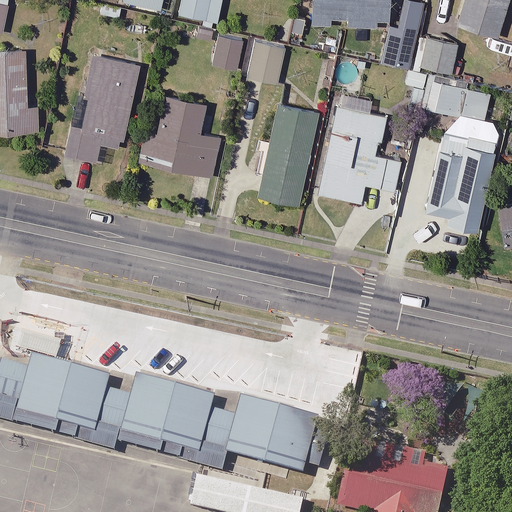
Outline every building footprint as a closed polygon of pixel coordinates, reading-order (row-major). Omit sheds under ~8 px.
[(119,1),(113,0),(96,0),(94,11),(115,16),(119,1)] [(224,0),(183,0),(181,14),(220,22),(224,0)] [(393,21),(393,0),(315,0),(315,23),(335,24),(335,18),(351,19),(351,26),(381,27),(381,20),(393,21)] [(383,62),(412,68),(427,3),(415,0),(407,0),(401,26),(392,23),(383,62)] [(511,0),(466,0),(459,24),(501,36),(511,0)] [(11,4),(0,1),(0,30),(6,32),(11,4)] [(241,68),(247,39),(220,34),(214,63),(241,68)] [(460,43),(429,36),(423,66),(454,72),(460,43)] [(287,46),(256,39),(248,76),(280,82),(287,46)] [(32,104),(30,47),(0,48),(0,130),(42,129),(42,104),(32,104)] [(143,63),(96,52),(86,97),(91,98),(85,126),(84,131),(123,139),(126,140),(143,63)] [(429,73),(411,68),(407,83),(425,87),(429,73)] [(493,92),(434,79),(428,108),(486,120),(493,92)] [(211,102),(168,93),(160,132),(148,130),(142,161),(216,176),(224,136),(205,132),(211,102)] [(322,111),(280,102),(260,196),(302,205),(322,111)] [(387,114),(341,104),(321,193),(365,203),(370,184),(382,187),(389,156),(378,154),(387,114)] [(121,147),(123,139),(84,131),(85,126),(73,124),(67,155),(100,161),(104,144),(121,147)] [(483,230),(501,150),(468,142),(465,154),(443,148),(429,210),(453,216),(451,223),(483,230)] [(511,245),(511,202),(501,204),(508,246),(511,245)] [(7,336),(0,363),(0,417),(224,478),(231,452),(312,474),(326,422),(7,336)] [(443,417),(451,391),(429,383),(420,410),(443,417)] [(463,511),(475,466),(360,437),(342,509),(355,511),(463,511)] [(305,511),(308,503),(201,479),(195,508),(212,511),(305,511)]
